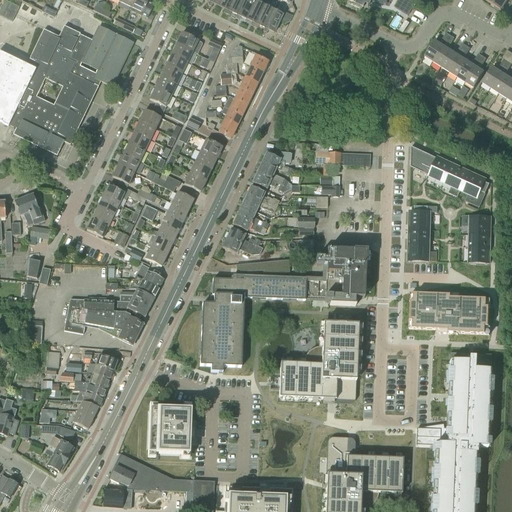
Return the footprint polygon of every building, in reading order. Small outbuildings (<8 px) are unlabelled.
[(88,3),(81,0),(80,0),(78,5),(86,9),(88,3)] [(134,0),(121,0),(120,3),(131,8),(134,0)] [(137,15),(147,20),(154,4),(153,4),(147,2),(148,0),(134,0),(131,8),(138,12),(137,15)] [(223,13),(226,15),(232,0),(221,0),(218,7),(223,9),(223,13)] [(229,16),(232,13),(237,16),(244,0),(232,0),(226,15),(229,16)] [(238,21),(241,18),(246,20),(254,3),(248,0),(244,0),(237,16),(235,19),(238,21)] [(407,16),(410,11),(417,0),(399,0),(394,8),(407,16)] [(496,8),(501,11),(508,0),(507,0),(485,0),(485,1),(496,8)] [(251,22),(250,26),(253,28),(263,7),(254,3),(246,20),(251,22)] [(263,7),(253,28),(256,29),(259,26),(264,29),(273,11),(269,10),(271,6),(265,3),(263,7)] [(44,7),(41,13),(54,19),(56,14),(44,7)] [(95,7),(93,12),(100,15),(103,10),(95,7)] [(111,14),(103,10),(100,15),(108,19),(111,14)] [(282,16),(284,12),(279,10),(277,14),(273,11),(264,29),(262,32),(266,34),(268,31),(273,33),(273,34),(279,22),(285,24),(290,22),(291,20),(282,16)] [(123,24),(116,20),(113,25),(121,29),(123,24)] [(132,34),(135,29),(123,24),(121,29),(132,34)] [(43,30),(29,60),(34,63),(31,70),(0,54),(0,122),(15,130),(12,136),(13,136),(55,156),(56,157),(63,143),(69,146),(83,116),(90,102),(97,87),(94,86),(97,81),(111,88),(117,77),(118,73),(125,58),(132,44),(127,42),(115,36),(102,30),(96,44),(92,42),(91,42),(86,40),(79,36),(80,35),(65,28),(59,38),(57,37),(44,31),(43,30)] [(198,42),(181,34),(176,45),(192,53),(197,55),(202,45),(201,44),(198,42)] [(209,46),(219,51),(222,46),(211,41),(209,46)] [(424,58),(433,63),(443,47),(435,42),(424,58)] [(176,45),(176,46),(171,56),(187,64),(192,53),(176,45)] [(451,52),(447,50),(443,47),(433,63),(441,68),(451,52)] [(451,52),(441,68),(449,74),(459,58),(462,53),(460,52),(458,50),(455,55),(451,52)] [(187,64),(171,56),(165,67),(182,75),(187,64)] [(250,67),(262,73),(268,62),(255,56),(250,67)] [(459,58),(449,74),(457,79),(467,63),(459,58)] [(210,72),(214,63),(209,61),(206,70),(210,72)] [(482,84),(490,90),(501,74),(504,69),(507,63),(503,61),(497,71),(492,68),(482,84)] [(457,79),(465,84),(475,68),(467,63),(457,79)] [(226,76),(230,75),(236,75),(235,64),(231,65),(225,65),(226,76)] [(160,78),(176,86),(182,75),(165,67),(160,78)] [(244,78),(257,84),(262,73),(250,67),(244,78)] [(474,89),(484,73),(475,68),(465,84),(474,89)] [(202,82),(206,73),(202,71),(198,80),(202,82)] [(509,79),(501,74),(490,90),(498,95),(509,79)] [(221,87),(231,85),(230,75),(226,76),(219,76),(221,87)] [(171,97),(176,87),(176,86),(160,78),(155,89),(171,97)] [(257,84),(244,78),(241,85),(236,83),(234,87),(239,89),(252,95),(257,84)] [(498,95),(507,100),(511,91),(511,80),(509,79),(498,95)] [(198,93),(201,85),(197,83),(193,91),(198,93)] [(155,89),(149,100),(165,108),(171,97),(155,89)] [(234,100),(246,106),(252,95),(239,89),(234,100)] [(193,104),(196,96),(192,94),(188,102),(193,104)] [(226,110),(241,117),(246,106),(234,100),(228,97),(223,108),(226,110)] [(223,122),(236,128),(241,117),(226,110),(223,108),(221,114),(226,117),(223,122)] [(139,123),(155,130),(160,119),(144,111),(139,123)] [(170,119),(183,125),(186,118),(174,112),(170,119)] [(198,125),(188,121),(186,126),(196,130),(198,125)] [(223,122),(218,133),(231,139),(236,128),(223,122)] [(133,133),(149,141),(155,130),(139,123),(133,133)] [(170,138),(171,138),(175,140),(181,129),(176,126),(170,138)] [(371,130),(341,129),(341,141),(371,142),(371,130)] [(188,139),(191,134),(183,130),(178,141),(183,144),(185,144),(187,139),(188,139)] [(149,141),(133,133),(128,145),(144,152),(149,141)] [(171,138),(167,146),(171,148),(175,140),(171,138)] [(177,155),(183,144),(178,141),(176,146),(172,153),(177,155)] [(205,141),(200,152),(216,160),(221,149),(205,141)] [(144,152),(128,145),(123,156),(139,163),(144,152)] [(411,157),(410,168),(428,176),(429,176),(436,159),(411,147),(411,157)] [(165,149),(161,157),(166,159),(170,151),(165,149)] [(216,160),(200,152),(195,163),(211,171),(216,160)] [(273,157),(266,154),(261,163),(275,170),(291,177),(293,171),(283,166),(284,164),(288,165),(290,165),(291,155),(289,155),(289,154),(280,153),(280,156),(273,155),(274,155),(273,157)] [(340,166),(340,154),(315,154),(314,166),(327,166),(340,166)] [(370,155),(340,154),(340,166),(340,167),(369,168),(370,155)] [(139,163),(123,156),(117,167),(133,174),(139,163)] [(176,159),(171,156),(167,164),(172,166),(176,159)] [(428,176),(428,177),(443,184),(452,165),(437,158),(436,159),(429,176),(428,176)] [(156,168),(161,170),(165,162),(160,160),(156,168)] [(177,165),(184,168),(186,163),(179,160),(177,165)] [(195,163),(190,174),(205,182),(211,171),(195,163)] [(276,184),(279,186),(286,189),(288,183),(284,181),(284,180),(273,175),(275,170),(261,163),(256,175),(276,184)] [(452,165),(443,184),(451,188),(460,192),(469,173),(452,165)] [(132,180),(131,179),(133,174),(117,167),(112,178),(128,186),(128,185),(130,185),(132,184),(133,182),(132,180)] [(172,176),(181,179),(183,173),(174,170),(172,176)] [(469,173),(460,192),(468,195),(482,202),(484,196),(489,185),(485,183),(486,181),(469,173)] [(184,185),(200,193),(205,182),(190,174),(184,185)] [(158,179),(159,177),(154,175),(151,183),(155,185),(158,179)] [(256,175),(252,184),(266,190),(268,186),(274,189),(276,184),(256,175)] [(164,183),(175,188),(176,188),(178,183),(167,177),(166,180),(164,183)] [(155,185),(173,193),(175,188),(164,183),(159,180),(158,179),(155,185)] [(108,187),(102,198),(119,206),(122,199),(125,201),(127,197),(130,192),(117,186),(115,190),(108,187)] [(266,198),(265,199),(262,198),(264,194),(250,187),(246,196),(275,210),(278,202),(272,200),(266,198)] [(320,196),(330,197),(330,198),(338,198),(339,188),(330,188),(321,188),(320,196)] [(136,196),(145,200),(147,201),(150,195),(139,190),(136,196)] [(130,192),(127,197),(143,205),(145,200),(136,196),(130,192)] [(171,205),(187,212),(193,201),(176,193),(173,201),(171,200),(169,204),(171,205)] [(23,199),(28,214),(33,225),(44,220),(40,209),(38,210),(32,195),(23,199)] [(150,195),(147,201),(153,204),(156,198),(150,195)] [(273,214),(275,210),(246,196),(242,205),(256,212),(258,207),(267,212),(268,211),(273,214)] [(119,206),(102,198),(97,209),(113,217),(119,206)] [(315,208),(327,209),(327,198),(315,198),(315,208)] [(27,227),(33,225),(28,214),(23,199),(13,203),(19,218),(23,216),(27,227)] [(164,215),(166,215),(182,223),(187,212),(171,205),(167,212),(166,211),(164,215)] [(409,212),(409,232),(429,232),(430,214),(430,213),(428,213),(428,208),(414,207),(414,212),(409,212)] [(241,208),(236,217),(265,231),(268,225),(262,222),(262,223),(253,219),(255,214),(241,208)] [(97,209),(91,220),(108,228),(109,227),(112,228),(114,223),(111,222),(113,217),(97,209)] [(145,209),(141,217),(146,219),(149,211),(145,209)] [(134,213),(130,221),(135,224),(139,216),(138,215),(134,213)] [(159,226),(160,226),(177,234),(182,223),(166,215),(162,223),(161,222),(159,226)] [(266,231),(265,231),(236,217),(232,226),(246,233),(248,229),(254,232),(253,232),(263,237),(266,231)] [(469,228),(469,236),(490,237),(490,218),(470,217),(469,228)] [(291,219),(290,226),(293,226),(293,228),(313,228),(314,219),(291,219)] [(108,228),(91,220),(86,231),(103,239),(108,228)] [(140,230),(144,222),(140,220),(136,228),(140,230)] [(11,224),(12,237),(20,236),(19,224),(11,224)] [(129,224),(125,232),(129,235),(133,226),(129,224)] [(155,237),(172,245),(177,234),(160,226),(157,234),(155,233),(153,237),(155,237)] [(242,241),(244,236),(230,229),(226,239),(246,248),(252,247),(252,245),(258,248),(260,242),(255,240),(253,242),(249,240),(248,243),(242,241)] [(134,231),(130,239),(135,241),(139,233),(134,231)] [(409,232),(408,246),(429,246),(429,232),(409,232)] [(123,235),(117,246),(122,249),(128,237),(123,235)] [(469,236),(469,248),(490,249),(490,237),(469,236)] [(148,248),(150,248),(166,256),(172,245),(155,237),(152,245),(150,244),(148,248)] [(262,250),(258,248),(252,245),(252,247),(246,248),(226,239),(221,249),(235,255),(238,250),(251,256),(259,255),(262,250)] [(313,255),(313,241),(298,241),(298,255),(313,255)] [(408,246),(408,262),(429,263),(429,253),(429,246),(408,246)] [(145,255),(143,259),(161,268),(166,256),(150,248),(146,256),(145,255)] [(469,248),(468,264),(489,265),(490,249),(469,248)] [(131,257),(131,258),(139,262),(142,256),(131,251),(129,255),(131,257)] [(202,305),(199,366),(211,367),(210,373),(218,373),(222,373),(222,367),(240,368),(243,299),(304,301),(304,299),(305,299),(324,300),(324,302),(330,303),(330,305),(354,306),(354,299),(363,300),(363,299),(365,253),(326,251),(326,260),(315,259),(314,266),(326,267),(325,282),(231,279),(231,281),(212,280),(212,296),(214,296),(214,298),(214,304),(213,305),(202,305)] [(28,261),(26,278),(38,280),(42,263),(28,261)] [(50,271),(42,269),(39,285),(46,286),(50,271)] [(163,281),(146,272),(141,281),(158,290),(163,281)] [(154,298),(158,290),(141,281),(135,278),(129,290),(136,290),(137,291),(153,299),(154,298)] [(153,299),(137,291),(136,291),(133,297),(119,296),(119,303),(69,300),(67,311),(124,314),(140,322),(143,318),(144,318),(153,299)] [(409,329),(409,330),(440,331),(440,335),(441,335),(448,335),(449,335),(457,336),(458,336),(458,335),(489,336),(489,335),(488,335),(488,328),(489,328),(489,327),(488,327),(489,309),(490,309),(490,308),(489,308),(489,302),(490,302),(490,301),(459,299),(459,296),(458,296),(451,295),(450,295),(442,295),(441,295),(441,296),(410,295),(410,296),(410,303),(410,304),(411,304),(410,321),(409,321),(409,322),(409,329)] [(124,314),(67,311),(63,332),(82,336),(84,325),(112,331),(110,336),(132,346),(142,325),(139,324),(140,322),(124,314)] [(280,364),(278,399),(279,399),(349,401),(350,401),(351,401),(352,400),(354,399),(355,398),(355,396),(356,373),(358,326),(350,325),(338,325),(335,325),(333,325),(323,324),(323,325),(322,347),(319,347),(317,347),(315,348),(311,350),(309,352),(307,354),(304,358),(304,360),(303,362),(303,365),(280,364)] [(41,345),(42,327),(26,326),(25,344),(41,345)] [(417,429),(416,445),(434,446),(434,453),(435,453),(434,469),(433,468),(433,483),(434,483),(433,498),(432,498),(431,511),(473,511),(474,508),(475,508),(475,493),(475,477),(476,477),(477,463),(476,463),(476,454),(476,448),(487,448),(488,448),(488,440),(489,425),(489,410),(489,395),(490,395),(491,380),(490,380),(490,371),(473,371),(473,368),(490,369),(491,356),(450,354),(449,371),(448,371),(447,385),(448,385),(448,395),(448,401),(447,401),(446,416),(447,416),(446,431),(444,430),(443,429),(443,430),(420,430),(417,429)] [(79,363),(79,355),(71,355),(71,363),(79,363)] [(99,356),(95,365),(113,372),(117,362),(99,356)] [(95,365),(92,374),(110,381),(113,372),(95,365)] [(78,374),(79,367),(65,366),(65,373),(78,374)] [(58,382),(72,383),(73,375),(61,374),(58,382)] [(92,374),(90,380),(89,384),(106,390),(110,381),(92,374)] [(79,393),(85,393),(103,400),(106,390),(89,384),(82,383),(79,393)] [(32,400),(33,392),(24,391),(24,400),(32,400)] [(82,402),(100,408),(103,400),(85,393),(79,393),(76,402),(82,402)] [(0,435),(7,438),(8,434),(14,436),(18,422),(12,420),(13,419),(15,411),(10,409),(12,403),(5,401),(5,402),(2,410),(3,410),(1,415),(0,417),(0,435)] [(82,402),(78,411),(94,417),(98,409),(100,409),(100,408),(82,402)] [(149,414),(148,450),(152,450),(152,454),(155,454),(181,455),(188,455),(188,438),(189,429),(189,411),(182,411),(157,410),(154,410),(154,414),(149,414)] [(40,418),(38,424),(48,425),(49,411),(42,411),(41,411),(40,418)] [(78,411),(72,424),(88,431),(94,417),(78,411)] [(72,413),(49,414),(50,422),(72,422),(72,413)] [(57,434),(57,435),(70,442),(75,433),(58,428),(57,434)] [(73,449),(68,446),(60,442),(53,437),(46,449),(66,461),(70,455),(73,449)] [(325,505),(324,511),(358,511),(359,511),(362,511),(364,511),(366,510),(368,509),(370,508),(372,506),(374,505),(375,502),(376,500),(377,499),(377,498),(377,496),(378,495),(378,493),(401,494),(402,460),(347,458),(348,442),(347,441),(346,440),(345,440),(345,439),(344,439),(331,439),(330,439),(329,439),(329,440),(328,440),(327,441),(327,443),(325,486),(325,505)] [(43,447),(31,442),(28,451),(39,456),(43,447)] [(44,453),(51,458),(46,466),(59,473),(63,468),(66,461),(46,449),(44,453)] [(120,460),(109,481),(117,484),(118,483),(126,487),(125,489),(134,490),(192,492),(190,511),(212,511),(213,483),(173,480),(172,480),(168,478),(166,482),(120,460)] [(0,504),(5,496),(9,499),(17,486),(8,480),(3,489),(0,487),(0,504)] [(105,490),(103,508),(109,508),(130,510),(131,499),(131,492),(122,491),(110,490),(105,490)] [(227,511),(284,511),(284,506),(284,503),(280,503),(281,499),(266,498),(259,498),(232,497),(232,501),(228,501),(227,501),(227,504),(227,507),(227,511)]
